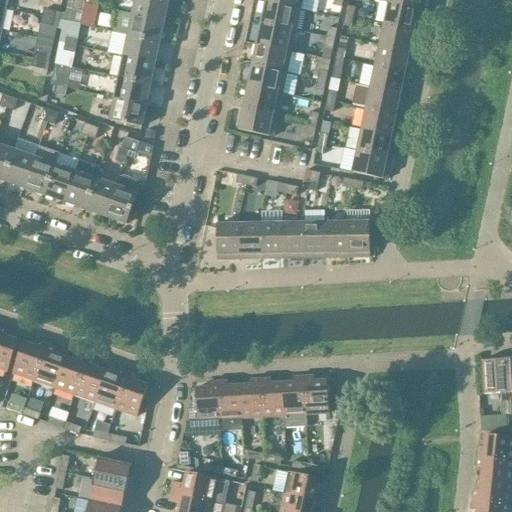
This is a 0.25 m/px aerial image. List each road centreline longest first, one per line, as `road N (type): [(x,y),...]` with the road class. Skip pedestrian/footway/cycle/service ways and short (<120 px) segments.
road 1 (residential): [(169,283),(169,250),(225,0)]
road 2 (residential): [(169,283),(0,217)]
road 3 (residential): [(0,316),(171,375)]
road 4 (residential): [(141,511),(171,375)]
